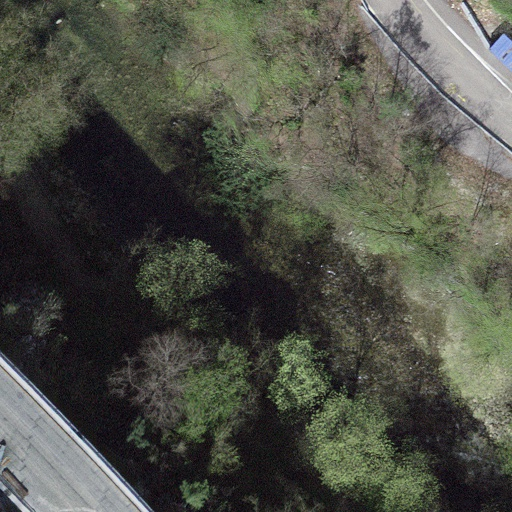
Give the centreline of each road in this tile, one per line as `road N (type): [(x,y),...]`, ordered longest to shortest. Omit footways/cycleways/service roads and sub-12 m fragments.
road 1 (unclassified): [(511,130),(434,59),(386,0)]
road 2 (primary): [(0,411),(96,511)]
